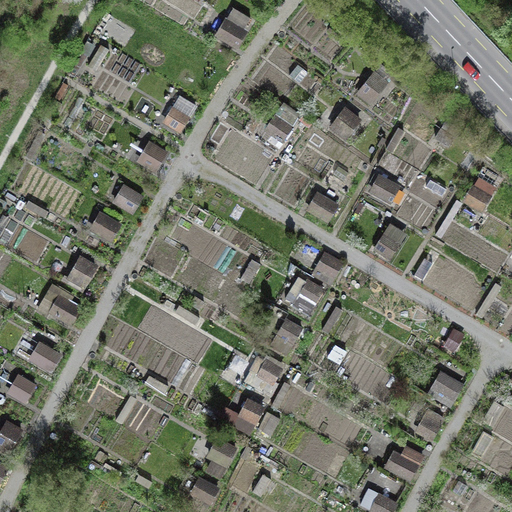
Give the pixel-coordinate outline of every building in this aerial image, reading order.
[(214,37),(237,50),(248,31),(244,28),(249,19),(232,9),(227,19),(225,18),(214,37)] [(374,72),(358,93),(370,104),(387,83),(374,72)] [(196,107),(178,97),(163,122),(180,132),(196,107)] [(346,110),(331,128),(346,139),(360,121),(346,110)] [(291,128),(275,117),(266,130),(282,141),(291,128)] [(168,153),(149,142),(138,162),(156,172),(168,153)] [(399,187),(379,177),(370,192),(390,203),(399,187)] [(480,177),(465,202),(482,212),(497,187),(480,177)] [(143,197),(123,186),(113,203),(132,214),(143,197)] [(318,194),(308,210),(328,222),(337,206),(318,194)] [(121,226),(100,213),(90,230),(112,243),(121,226)] [(391,225),(374,250),(389,259),(405,235),(391,225)] [(342,264),(325,254),(313,274),(330,284),(342,264)] [(96,268),(80,259),(68,279),(84,288),(96,268)] [(323,290),(307,281),(293,307),(308,316),(323,290)] [(79,309),(58,297),(49,313),(70,324),(79,309)] [(302,329),(286,320),(275,339),(291,348),(302,329)] [(454,330),(445,347),(453,351),(462,335),(454,330)] [(60,357),(39,344),(29,360),(50,372),(60,357)] [(273,384),(281,370),(266,361),(257,374),(273,384)] [(441,373),(429,394),(450,407),(463,385),(441,373)] [(35,386),(18,377),(9,394),(26,403),(35,386)] [(249,435),(264,409),(249,401),(240,417),(226,409),(221,420),(249,435)] [(429,410),(417,430),(433,439),(444,419),(429,410)] [(20,433),(5,425),(0,434),(0,448),(9,453),(20,433)] [(235,449),(216,440),(208,456),(213,459),(206,472),(220,479),(235,449)] [(395,452),(386,468),(410,481),(423,458),(405,449),(401,456),(395,452)] [(217,490),(199,480),(191,494),(209,504),(217,490)] [(373,511),(392,511),(397,504),(378,494),(370,510),(373,511)]
